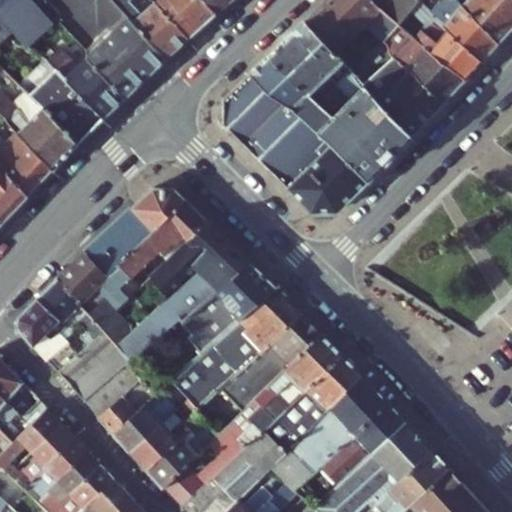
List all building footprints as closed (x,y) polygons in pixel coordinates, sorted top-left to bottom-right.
[(47,0),(37,9),(29,0),(0,0),(0,11),(20,34),(30,45),(57,22),(64,16),(49,0),(47,0)] [(143,11),(132,0),(121,0),(137,17),(143,11)] [(165,0),(163,2),(197,39),(223,14),(209,0),(165,0)] [(216,0),(227,10),(237,0),(216,0)] [(385,0),(338,0),(319,20),(348,52),(358,43),(372,29),(364,21),(370,15),(365,10),(368,6),(374,11),(385,0)] [(424,7),(431,0),(397,0),(395,2),(407,13),(413,18),(424,7)] [(428,32),(477,75),(493,57),(437,0),(431,0),(424,7),(438,22),(428,32)] [(473,0),(437,0),(493,57),(510,38),(473,0)] [(511,0),(473,0),(510,38),(511,35),(511,0)] [(148,16),(143,11),(137,17),(178,58),(197,39),(163,2),(148,16)] [(0,52),(20,34),(0,11),(0,52)] [(396,27),(391,32),(395,36),(413,18),(407,13),(394,26),(396,27)] [(117,24),(89,49),(89,56),(132,101),(178,58),(137,17),(125,27),(117,24)] [(477,75),(428,32),(413,18),(395,36),(410,56),(453,101),(477,75)] [(402,157),(423,134),(348,52),(319,20),(267,72),(381,179),(402,157)] [(358,43),(348,52),(423,134),(438,117),(453,101),(410,56),(391,74),(358,43)] [(63,47),(51,57),(54,60),(63,70),(111,121),(132,101),(89,56),(89,60),(82,67),(63,47)] [(31,90),(36,95),(48,108),(84,147),(111,121),(63,70),(54,60),(27,85),(31,90)] [(267,72),(240,99),(236,128),(327,211),(340,210),(354,209),(376,185),(381,179),(267,72)] [(17,103),(0,84),(0,107),(16,124),(59,171),(84,147),(48,108),(36,95),(31,90),(17,103)] [(0,157),(0,162),(31,198),(59,171),(16,124),(3,136),(11,147),(0,157)] [(0,217),(9,226),(33,200),(31,198),(0,162),(0,217)] [(179,188),(159,189),(92,252),(113,276),(133,256),(147,242),(153,236),(190,199),(179,188)] [(194,241),(213,222),(195,204),(190,199),(153,236),(169,253),(189,235),(194,241)] [(0,235),(9,226),(0,217),(0,235)] [(188,328),(255,264),(233,242),(213,222),(194,241),(168,265),(154,279),(121,310),(141,333),(126,346),(139,361),(184,325),(187,329),(188,328)] [(168,265),(147,242),(133,256),(154,279),(168,265)] [(113,276),(92,252),(66,277),(91,306),(106,292),(117,281),(113,276)] [(255,311),(279,288),(255,264),(188,328),(197,337),(194,340),(207,355),(255,311)] [(91,306),(66,277),(42,300),(65,325),(67,327),(79,316),(82,320),(82,327),(97,343),(112,330),(91,306)] [(263,354),(305,315),(279,288),(255,311),(263,320),(246,336),(263,354)] [(42,300),(24,316),(21,329),(39,349),(52,337),(57,343),(71,331),(67,327),(65,325),(42,300)] [(260,399),(326,335),(305,315),(263,354),(238,377),(260,399)] [(81,357),(62,374),(75,388),(124,345),(112,330),(97,343),(81,357)] [(280,423),(345,354),(326,335),(260,399),(259,401),(280,423)] [(124,345),(75,388),(89,403),(134,365),(139,361),(126,346),(124,345)] [(81,357),(71,346),(52,362),(62,374),(81,357)] [(334,411),(367,376),(345,354),(280,423),(266,436),(234,466),(212,487),(188,509),(190,511),(231,511),(244,499),(276,470),(294,454),(334,411)] [(3,358),(0,357),(0,391),(13,404),(29,421),(47,405),(41,398),(31,407),(20,394),(29,385),(3,358)] [(134,365),(89,403),(104,419),(128,397),(141,385),(148,379),(134,365)] [(197,393),(202,400),(198,403),(204,409),(235,380),(224,368),(197,393)] [(331,460),(391,402),(374,384),(367,376),(334,411),(345,422),(319,448),(331,460)] [(128,397),(104,419),(119,436),(154,404),(163,396),(148,379),(141,385),(151,397),(139,408),(128,397)] [(194,399),(178,382),(170,389),(186,407),(194,399)] [(13,404),(0,391),(0,426),(18,445),(52,410),(47,405),(29,421),(25,425),(9,409),(13,404)] [(204,409),(198,403),(194,399),(186,407),(195,418),(204,409)] [(346,481),(410,422),(391,402),(331,460),(328,463),(346,481)] [(154,404),(119,436),(136,454),(169,422),(178,414),(172,407),(164,415),(154,404)] [(36,455),(68,426),(52,410),(18,445),(1,461),(9,469),(15,475),(22,469),(17,463),(31,450),(36,455)] [(169,422),(136,454),(151,471),(185,440),(194,432),(187,425),(179,433),(169,422)] [(383,501),(435,450),(410,422),(346,481),(316,509),(318,511),(365,511),(372,506),(375,504),(381,499),(383,501)] [(226,433),(217,423),(209,431),(219,440),(226,433)] [(234,466),(266,436),(255,425),(224,456),(234,466)] [(18,445),(0,426),(0,460),(1,461),(18,445)] [(81,440),(68,426),(36,455),(50,469),(81,440)] [(81,440),(50,469),(62,481),(92,452),(81,440)] [(185,440),(151,471),(168,490),(192,466),(201,458),(185,440)] [(409,511),(453,469),(435,450),(383,501),(381,499),(375,504),(372,506),(376,511),(409,511)] [(60,511),(107,467),(92,452),(62,481),(48,495),(42,501),(52,511),(60,511)] [(298,492),(315,475),(294,454),(276,470),(298,492)] [(1,461),(0,460),(0,474),(2,476),(9,469),(1,461)] [(32,467),(28,463),(22,469),(15,475),(29,489),(36,483),(39,480),(29,470),(32,467)] [(212,487),(192,466),(168,490),(188,509),(212,487)] [(91,511),(96,508),(121,482),(107,467),(60,511),(91,511)] [(39,480),(36,483),(48,495),(62,481),(50,469),(39,480)] [(493,511),(453,469),(409,511),(493,511)] [(128,511),(140,502),(121,482),(96,508),(99,511),(128,511)] [(48,495),(36,483),(29,489),(42,501),(48,495)] [(264,490),(249,505),(244,499),(231,511),(259,511),(273,499),(264,490)] [(0,511),(11,511),(15,509),(0,494),(0,511)] [(275,511),(281,507),(273,499),(259,511),(275,511)] [(149,511),(140,502),(128,511),(149,511)]
